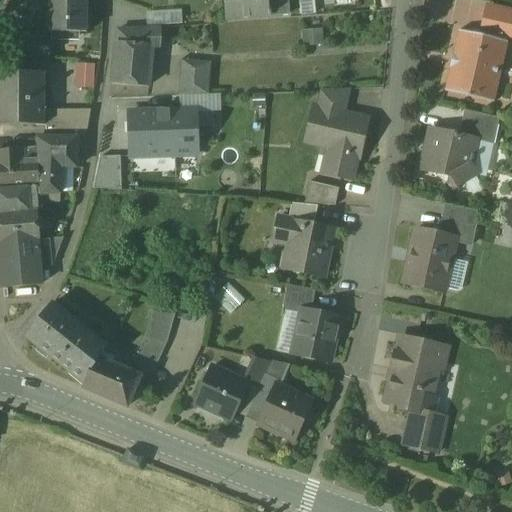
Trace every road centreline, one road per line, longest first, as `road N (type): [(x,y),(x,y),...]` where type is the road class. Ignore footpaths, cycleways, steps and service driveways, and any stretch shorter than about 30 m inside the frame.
road 1 (secondary): [(338,511),(0,381)]
road 2 (residential): [(378,263),(407,0)]
